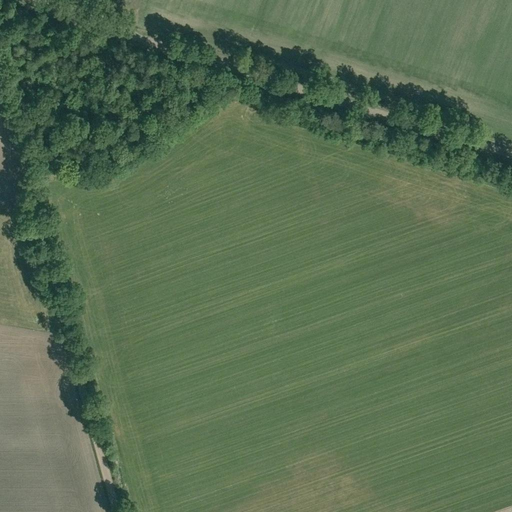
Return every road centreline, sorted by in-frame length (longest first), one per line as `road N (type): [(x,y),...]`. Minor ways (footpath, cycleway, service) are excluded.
road 1 (unclassified): [(511,155),(32,0)]
road 2 (track): [(0,72),(115,511)]
